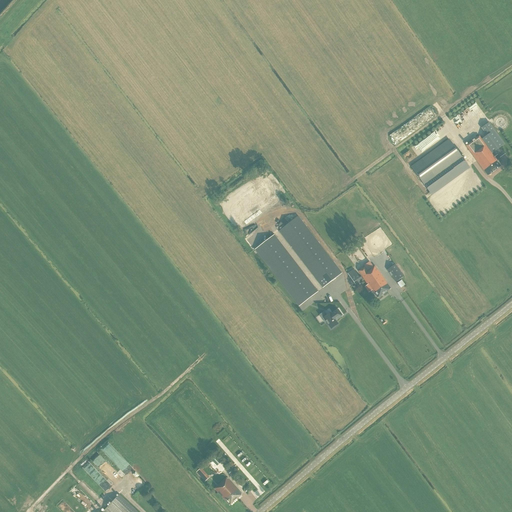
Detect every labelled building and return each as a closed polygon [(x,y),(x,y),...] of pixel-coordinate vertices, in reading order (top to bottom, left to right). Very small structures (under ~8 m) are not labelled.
[(481,128),(487,135),(482,139),(479,136),(466,146),(488,176),(501,166),(499,164),(502,161),(500,159),(498,160),(497,161),(492,153),(497,149),(504,144),(489,123),(481,128)] [(469,167),(449,139),(411,166),(431,194),(469,167)] [(500,157),(505,153),(502,149),(497,153),(500,157)] [(323,288),(342,273),(298,216),(279,231),(323,288)] [(299,306),(318,292),(274,235),(255,249),(299,306)] [(395,282),(404,276),(395,264),(387,270),(395,282)] [(377,298),(390,289),(375,266),(367,271),(364,267),(358,271),(371,290),(377,298)] [(355,284),(363,279),(359,274),(358,275),(354,269),(347,273),(355,284)] [(328,319),(320,325),(324,329),(325,328),(330,335),(336,329),(334,326),(340,321),(336,315),(329,320),(328,319)] [(226,477),(214,489),(229,505),(241,494),(226,477)] [(137,511),(119,494),(115,499),(102,511),(137,511)]
